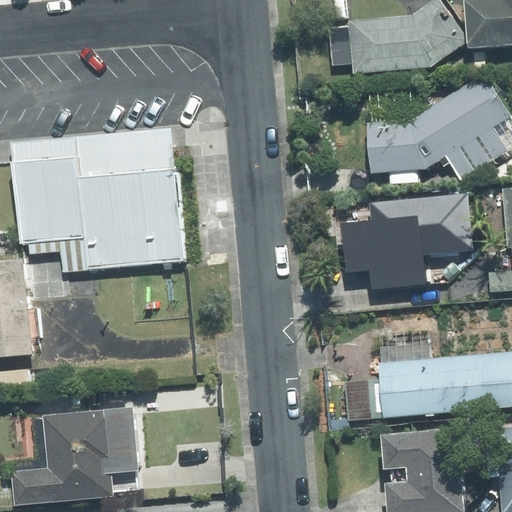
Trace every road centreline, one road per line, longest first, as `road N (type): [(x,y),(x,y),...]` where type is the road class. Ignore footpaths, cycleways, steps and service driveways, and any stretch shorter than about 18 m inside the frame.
road 1 (residential): [(242,11),(283,511)]
road 2 (residential): [(0,27),(242,11)]
